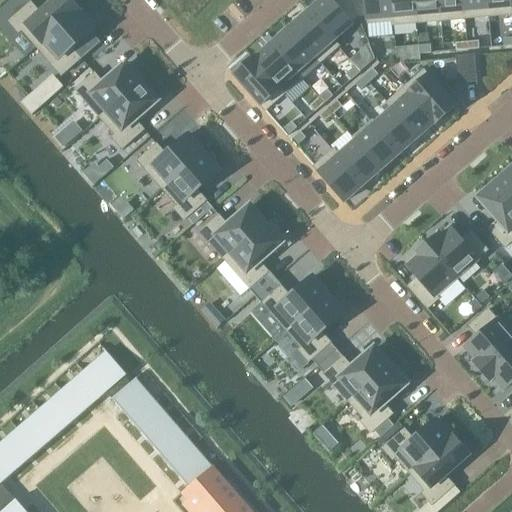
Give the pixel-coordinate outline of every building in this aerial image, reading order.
[(28,0),(10,0),(0,9),(0,10),(10,21),(31,3),(28,0)] [(10,21),(9,22),(19,34),(22,31),(37,49),(78,13),(79,12),(68,0),(55,0),(40,13),(31,3),(10,21)] [(329,0),(322,0),(309,12),(334,41),(352,25),(351,24),(358,18),(350,0),(339,0),(334,5),(329,0)] [(350,0),(358,18),(367,17),(368,24),(392,22),(389,0),(350,0)] [(415,0),(389,0),(392,22),(392,26),(418,24),(415,0)] [(439,0),(415,0),(418,24),(442,22),(439,0)] [(463,0),(439,0),(442,22),(460,20),(466,19),(463,0)] [(487,0),(463,0),(466,19),(490,17),(487,0)] [(511,0),(487,0),(490,17),(511,15),(511,0)] [(309,12),(289,29),(314,58),(319,64),(339,47),(334,41),(309,12)] [(78,13),(37,49),(61,76),(99,43),(90,33),(93,30),(78,13)] [(289,29),(272,44),(298,73),(314,58),(289,29)] [(504,47),(511,46),(511,38),(503,39),(504,47)] [(467,50),(479,49),(478,41),(467,42),(467,50)] [(456,51),(467,50),(467,42),(455,43),(456,51)] [(272,44),(254,60),(285,94),(300,81),(303,79),(298,73),(272,44)] [(369,46),(351,61),(355,67),(360,72),(375,60),(369,46)] [(420,55),(431,54),(431,46),(419,47),(420,55)] [(408,56),(420,55),(419,47),(407,48),(408,56)] [(474,56),(457,58),(459,83),(476,82),(474,56)] [(253,59),(234,76),(265,112),(285,94),(254,60),(253,59)] [(94,74),(76,91),(101,119),(141,83),(125,65),(103,84),(94,74)] [(351,81),(360,73),(360,72),(355,67),(346,75),(351,81)] [(364,77),(369,83),(378,76),(373,70),(364,77)] [(424,71),(404,88),(435,123),(436,124),(455,107),(424,71)] [(355,85),(361,91),(369,83),(364,77),(355,85)] [(141,83),(101,119),(115,135),(112,138),(122,149),(144,131),(135,120),(157,101),(141,83)] [(404,88),(386,104),(391,110),(417,139),(435,123),(404,88)] [(319,98),(324,104),(333,97),(328,91),(319,98)] [(310,106),(315,112),(324,104),(319,98),(310,106)] [(328,109),(333,115),(342,107),(337,101),(328,109)] [(319,117),(324,123),(333,115),(328,109),(319,117)] [(391,110),(375,124),(400,153),(417,139),(391,110)] [(372,121),(353,138),(355,141),(381,170),(400,153),(375,124),(372,121)] [(292,122),(282,131),(287,137),(297,128),(292,122)] [(73,140),(65,131),(56,138),(64,148),(73,140)] [(301,133),(291,141),(296,147),(306,139),(301,133)] [(157,145),(137,161),(163,190),(204,154),(188,137),(166,155),(157,145)] [(355,141),(339,156),(364,185),(381,170),(355,141)] [(333,150),(314,167),(344,202),(364,185),(339,156),(333,150)] [(204,154),(163,190),(177,207),(174,210),(184,221),(206,201),(198,192),(220,172),(204,154)] [(99,168),(106,176),(114,169),(107,161),(99,168)] [(511,169),(497,183),(511,199),(511,169)] [(511,199),(497,183),(479,199),(498,221),(488,230),(505,249),(511,242),(511,199)] [(219,216),(200,233),(225,261),(265,225),(250,207),(228,226),(219,216)] [(225,261),(216,268),(241,297),(249,289),(256,296),(275,280),(269,272),(259,262),(281,243),(265,225),(225,261)] [(436,236),(427,245),(457,279),(478,261),(477,260),(488,251),(471,232),(461,241),(450,228),(438,238),(436,236)] [(419,255),(407,265),(418,278),(408,287),(427,309),(438,300),(436,297),(457,279),(427,245),(417,253),(419,255)] [(275,280),(256,296),(262,304),(287,332),(328,296),(312,278),(290,297),(281,287),(275,280)] [(483,291),(476,298),(482,304),(489,298),(483,291)] [(328,296),(287,332),(302,348),(299,351),(308,363),(312,360),(331,343),(322,334),(344,314),(328,296)] [(478,337),(465,349),(476,361),(474,362),(481,371),(511,343),(511,335),(498,320),(497,320),(488,310),(469,327),(478,337)] [(225,324),(217,315),(209,321),(217,330),(225,324)] [(331,343),(312,360),(318,367),(337,351),(331,343)] [(511,343),(481,371),(490,381),(492,380),(503,391),(511,383),(511,343)] [(343,358),(324,374),(349,403),(390,367),(374,349),(352,368),(343,358)] [(343,358),(337,351),(318,367),(324,374),(343,358)] [(23,511),(14,501),(13,502),(0,487),(0,486),(106,393),(111,399),(110,400),(188,489),(180,496),(187,503),(180,509),(182,511),(251,511),(229,486),(225,482),(212,467),(212,468),(134,379),(128,384),(123,378),(126,376),(106,352),(0,444),(0,511),(23,511)] [(390,367),(349,403),(364,420),(361,423),(371,434),(374,431),(387,419),(393,414),(384,404),(406,385),(390,367)] [(387,419),(374,431),(380,438),(394,426),(387,419)] [(404,430),(382,449),(392,461),(395,458),(409,474),(451,437),(435,420),(413,440),(404,430)] [(398,422),(394,426),(380,438),(376,442),(380,446),(402,427),(398,422)] [(323,427),(314,435),(329,453),(338,445),(323,427)] [(451,437),(409,474),(425,492),(422,495),(432,506),(454,486),(444,475),(468,456),(452,436),(451,437)] [(439,511),(461,494),(454,486),(432,506),(437,511),(439,511)]
